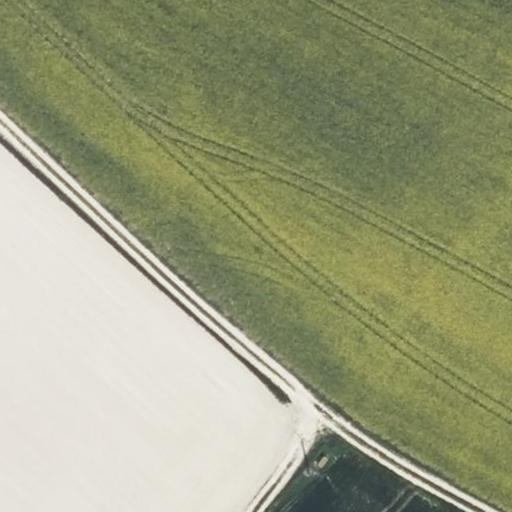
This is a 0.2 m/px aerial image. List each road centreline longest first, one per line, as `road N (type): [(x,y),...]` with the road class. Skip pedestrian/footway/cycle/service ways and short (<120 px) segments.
road 1 (track): [(337,426),(0,108)]
road 2 (track): [(492,511),(337,426),(266,511)]
